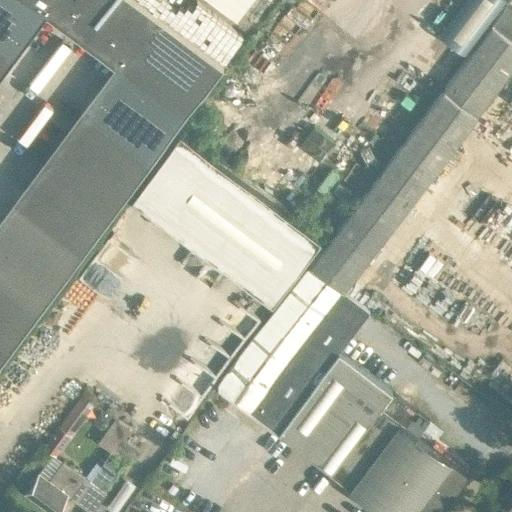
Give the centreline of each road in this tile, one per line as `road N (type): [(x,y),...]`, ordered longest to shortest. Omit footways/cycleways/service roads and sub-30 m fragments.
road 1 (unknown): [(511,181),(475,153),(468,157),(388,278),(448,335),(504,346)]
road 2 (unknown): [(82,47),(0,159)]
